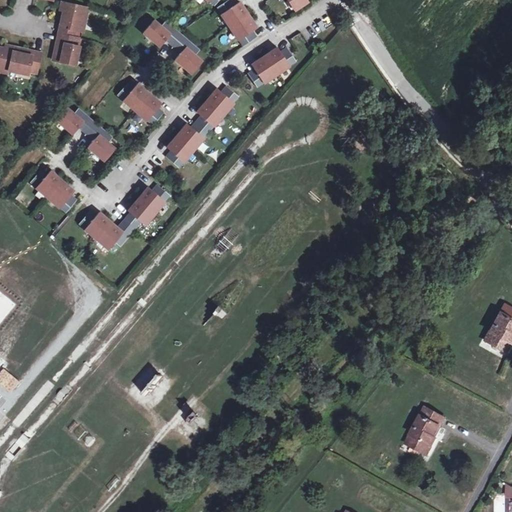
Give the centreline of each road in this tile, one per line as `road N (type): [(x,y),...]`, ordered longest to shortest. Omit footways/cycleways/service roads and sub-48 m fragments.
road 1 (unclassified): [(511,213),(351,0)]
road 2 (unknown): [(0,460),(135,305)]
